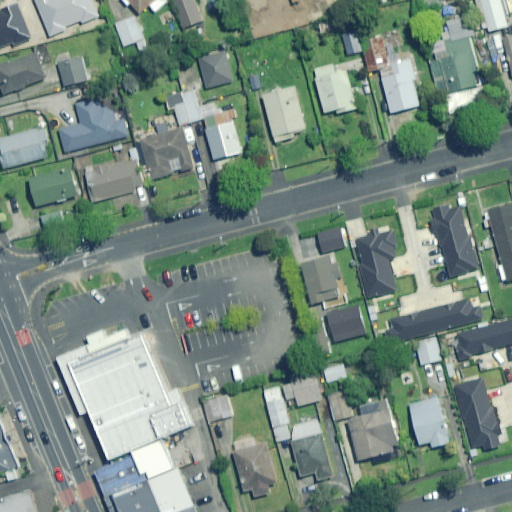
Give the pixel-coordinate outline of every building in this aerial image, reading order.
[(94,27),(82,0),(68,0),(83,32),(94,27)] [(121,0),(128,8),(130,6),(139,17),(150,7),(155,14),(164,6),(163,0),(121,0)] [(202,22),(193,0),(177,0),(172,2),(183,30),(202,22)] [(245,0),(250,12),(266,6),(263,0),(245,0)] [(439,5),(438,0),(417,0),(420,10),(439,5)] [(499,0),(480,0),(489,32),(507,27),(499,0)] [(0,19),(0,48),(50,29),(39,1),(14,11),(15,13),(0,19)] [(147,50),(134,17),(115,24),(124,47),(136,43),(140,53),(147,50)] [(334,32),(332,21),(318,24),(320,35),(334,32)] [(473,74),(478,72),(467,35),(444,42),(446,50),(435,53),(438,61),(429,64),(439,96),(476,85),(473,74)] [(380,37),(360,43),(368,75),(380,72),(391,111),(391,114),(419,107),(413,82),(415,81),(410,61),(401,63),(398,54),(386,57),(380,37)] [(0,65),(0,87),(3,95),(45,81),(35,53),(0,65)] [(87,81),(80,58),(58,64),(64,88),(87,81)] [(352,98),(344,63),(314,71),(324,114),(342,110),(343,113),(358,110),(355,97),(352,98)] [(261,89),(258,74),(249,76),(252,91),(261,89)] [(443,103),(450,120),(492,104),(485,87),(443,103)] [(274,138),(281,137),(306,130),(295,88),(263,97),(274,138)] [(74,104),(79,125),(59,130),(65,153),(128,137),(122,114),(116,115),(114,106),(96,111),(93,99),(74,104)] [(185,104),(190,123),(216,116),(212,104),(197,108),(195,101),(185,104)] [(190,123),(185,104),(174,107),(180,126),(190,123)] [(241,153),(233,123),(205,131),(213,161),(241,153)] [(152,181),(193,170),(182,128),(140,139),(152,181)] [(46,130),(38,132),(37,130),(19,135),(0,140),(0,155),(4,170),(48,158),(44,143),(49,142),(46,130)] [(136,189),(143,187),(136,161),(95,172),(97,179),(86,182),(92,204),(137,192),(136,189)] [(79,197),(72,169),(29,180),(36,208),(79,197)] [(511,280),(511,204),(488,210),(506,282),(511,280)] [(450,205),(434,210),(437,220),(432,221),(435,234),(437,233),(442,249),(443,248),(452,278),(480,270),(462,207),(451,210),(450,205)] [(64,225),(62,213),(41,217),(44,229),(64,225)] [(342,228),(319,234),(324,253),(347,247),(342,228)] [(399,248),(394,231),(381,234),(379,230),(370,231),(372,236),(357,240),(363,266),(360,266),(370,299),(399,290),(390,262),(397,259),(395,249),(399,248)] [(332,257),(302,265),(313,305),(342,298),(337,281),(343,279),(339,263),(334,265),(332,257)] [(472,299),(391,320),(393,329),(385,332),(389,345),(485,320),(481,306),(474,308),(472,299)] [(359,306),(329,314),(337,344),(367,336),(359,306)] [(323,320),(310,323),(318,357),(330,354),(323,320)] [(511,320),(458,335),(462,347),(458,348),(462,363),(474,359),(473,356),(511,345),(511,320)] [(145,326),(61,359),(104,468),(194,433),(176,387),(170,390),(145,326)] [(421,367),(441,362),(435,339),(415,344),(421,367)] [(509,377),(504,357),(491,360),(496,380),(509,377)] [(339,379),(336,367),(321,371),(324,383),(339,379)] [(320,402),(313,371),(291,377),(292,384),(283,386),(289,410),(320,402)] [(484,379),(456,386),(465,420),(467,420),(475,450),(485,447),(486,451),(502,447),(499,437),(504,436),(501,423),(498,424),(494,409),(492,409),(484,379)] [(289,424),(280,387),(264,391),(273,428),(289,424)] [(208,424),(233,417),(227,395),(202,402),(208,424)] [(353,417),(348,396),(329,401),(334,422),(353,417)] [(450,444),(438,399),(410,406),(420,446),(431,443),(433,449),(450,444)] [(400,451),(387,400),(361,406),(364,417),(348,421),(358,462),(400,451)] [(3,405),(0,406),(0,474),(22,468),(3,405)] [(289,440),(287,429),(274,431),(276,443),(289,440)] [(333,478),(324,436),(306,440),(292,443),(300,478),(316,475),(317,482),(333,478)] [(278,484),(266,444),(233,454),(244,493),(252,490),(254,499),(271,494),(269,486),(278,484)] [(200,511),(174,447),(111,473),(126,511),(200,511)] [(0,511),(39,511),(33,490),(0,499),(0,511)]
